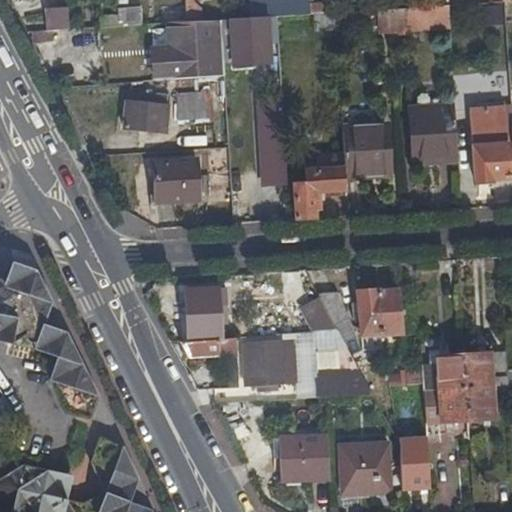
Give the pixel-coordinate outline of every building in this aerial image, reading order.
[(114,0),(115,5),(116,20),(138,19),(136,0),(114,0)] [(179,0),(180,17),(196,16),(195,3),(192,0),(179,0)] [(249,0),(251,12),(272,11),(279,10),(310,8),(309,0),(249,0)] [(427,0),(389,3),(390,25),(447,22),(446,12),(445,0),(427,0)] [(445,0),(446,12),(467,11),(465,0),(445,0)] [(42,4),(43,25),(47,24),(72,23),(71,2),(42,4)] [(389,3),(378,4),(380,25),(390,25),(389,3)] [(92,6),(93,22),(115,20),(116,20),(115,5),(92,6)] [(326,7),(312,8),(313,27),(335,27),(334,7),(326,7)] [(219,14),(221,59),(253,57),(252,34),(267,34),(266,22),(274,22),(272,11),(251,12),(219,14)] [(153,51),(154,76),(222,72),(221,59),(219,14),(196,16),(180,17),(165,18),(167,42),(167,51),(153,51)] [(23,26),(29,36),(47,36),(47,24),(43,25),(30,25),(23,26)] [(152,43),(153,51),(167,51),(167,42),(152,43)] [(119,90),(116,119),(158,126),(165,86),(139,82),(139,85),(125,83),(124,90),(119,90)] [(212,91),(177,92),(177,119),(213,119),(212,91)] [(454,150),(452,103),(411,105),(414,158),(437,156),(437,150),(454,150)] [(501,103),(465,105),(469,179),(489,178),(489,175),(511,174),(511,163),(511,150),(503,150),(501,103)] [(508,103),(501,103),(503,150),(511,150),(510,138),(510,135),(509,122),(508,103)] [(261,118),(262,187),(290,187),(288,117),(261,118)] [(340,147),(341,167),(359,167),(359,170),(385,169),(384,127),(384,119),(339,121),(340,147)] [(182,123),(182,138),(206,138),(205,123),(182,123)] [(341,167),(340,147),(299,150),(298,150),(300,179),(290,180),(291,214),(311,213),(311,205),(316,205),(314,179),(341,177),(341,167)] [(414,158),(413,164),(437,163),(437,158),(454,159),(454,150),(437,150),(437,156),(414,158)] [(147,155),(148,197),(194,195),(192,153),(147,155)] [(42,375),(49,389),(81,368),(61,329),(35,319),(44,298),(29,265),(5,258),(0,276),(0,337),(6,338),(20,331),(20,338),(22,341),(29,342),(28,347),(49,354),(42,375)] [(180,283),(183,321),(220,320),(219,282),(180,283)] [(377,286),(358,287),(364,330),(383,331),(377,288),(377,286)] [(400,329),(394,287),(377,288),(383,331),(400,329)] [(334,288),(317,289),(329,313),(341,312),(334,288)] [(293,301),(308,327),(337,326),(329,313),(317,289),(293,301)] [(183,321),(183,332),(221,331),(220,320),(183,321)] [(175,332),(188,350),(220,349),(231,349),(235,349),(235,330),(221,331),(183,332),(175,332)] [(308,363),(308,390),(371,387),(340,332),(329,333),(329,362),(308,363)] [(279,334),(238,336),(241,379),(281,377),(279,334)] [(486,347),(489,379),(496,379),(503,378),(502,363),(500,346),(486,347)] [(459,349),(460,381),(489,379),(486,347),(459,349)] [(231,349),(220,349),(221,380),(232,380),(231,349)] [(434,377),(434,382),(460,381),(459,349),(432,350),(434,377)] [(511,362),(502,363),(503,378),(511,377),(511,362)] [(386,370),(387,386),(415,385),(414,369),(386,370)] [(460,381),(462,414),(491,412),(489,386),(489,379),(460,381)] [(434,390),(436,415),(462,414),(460,381),(434,382),(434,390)] [(426,383),(426,391),(434,390),(434,382),(426,383)] [(302,427),(302,418),(269,420),(271,449),(276,450),(276,428),(302,427)] [(276,450),(276,473),(327,472),(325,426),(302,427),(276,428),(276,450)] [(149,511),(145,503),(123,491),(129,470),(113,434),(90,428),(83,450),(98,483),(75,499),(64,497),(69,473),(19,463),(0,476),(0,511),(5,511),(149,511)] [(338,439),(339,487),(386,486),(385,438),(338,439)] [(398,458),(400,488),(427,487),(425,457),(398,458)]
